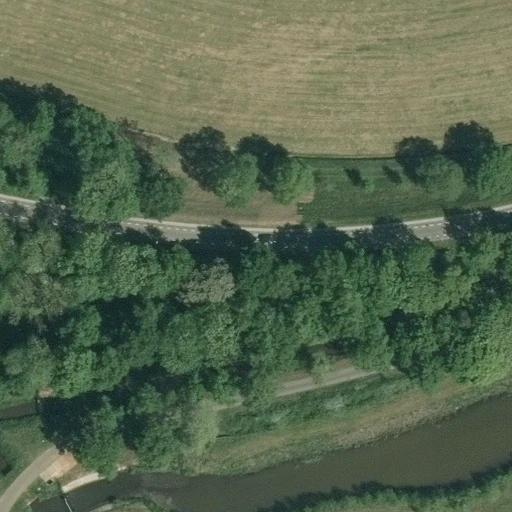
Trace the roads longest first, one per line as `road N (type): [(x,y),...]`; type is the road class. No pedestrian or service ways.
road 1 (unclassified): [(0,511),(57,451),(97,431),(511,327)]
road 2 (tertiary): [(0,207),(140,231),(270,241),(381,238),(511,217)]
